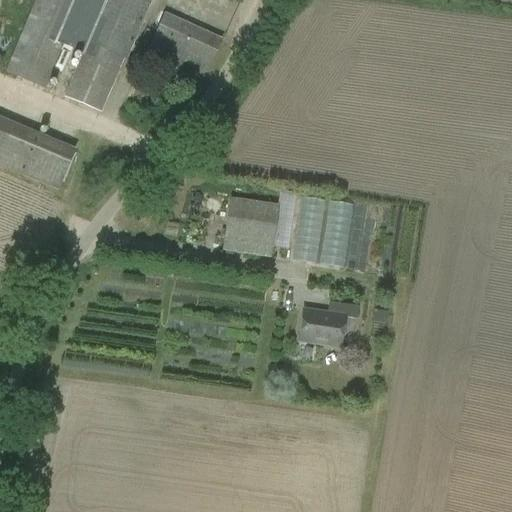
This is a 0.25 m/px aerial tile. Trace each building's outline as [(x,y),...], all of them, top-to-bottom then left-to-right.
[(126,60),(151,0),(35,0),(5,73),(45,90),(79,9),(94,16),(83,42),(86,43),(63,98),(100,114),(124,59),(126,60)] [(149,48),(205,75),(222,40),(164,14),(149,48)] [(0,167),(57,192),(75,150),(0,118),(0,167)] [(301,198),(295,261),(319,263),(319,265),(346,268),(353,203),(301,198)] [(277,207),(255,203),(230,200),(223,251),(270,258),(277,207)] [(328,303),(326,314),(345,317),(344,319),(356,320),(358,308),(328,303)] [(326,314),(303,311),(299,340),(341,346),(344,319),(345,317),(326,314)]
